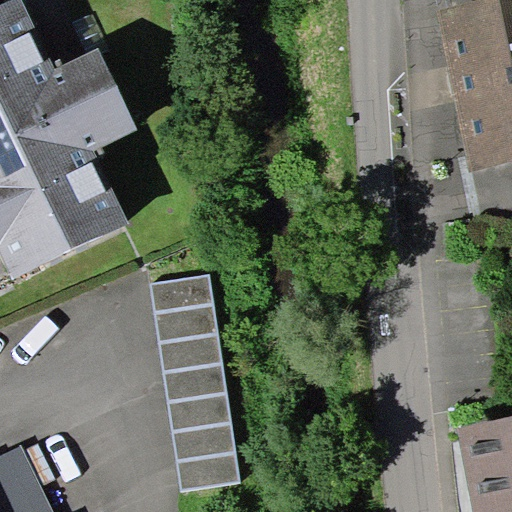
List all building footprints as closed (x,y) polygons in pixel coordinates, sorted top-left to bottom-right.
[(21,0),(10,0),(0,5),(0,252),(12,278),(129,223),(97,156),(104,153),(101,146),(138,129),(99,47),(63,64),(59,58),(51,62),(21,0)] [(511,0),(488,0),(439,9),(469,172),(511,163),(511,0)] [(210,275),(151,283),(182,491),(241,483),(210,275)] [(511,511),(511,417),(456,428),(472,511),(511,511)] [(0,511),(53,511),(21,444),(0,454),(0,511)]
